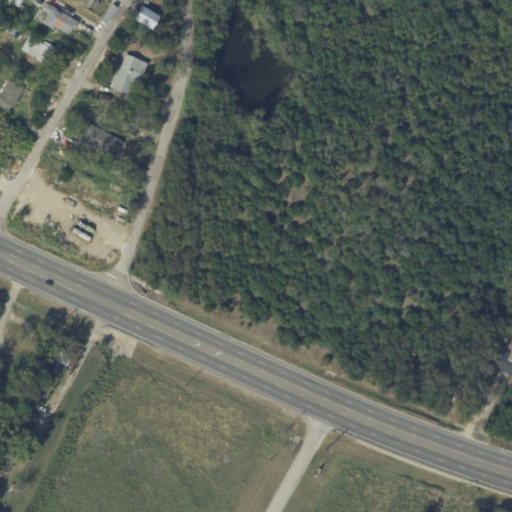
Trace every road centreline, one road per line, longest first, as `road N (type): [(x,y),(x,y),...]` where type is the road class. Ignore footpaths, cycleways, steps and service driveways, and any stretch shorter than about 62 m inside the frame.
road 1 (primary): [(0,255),(329,405),(511,472)]
road 2 (residential): [(182,0),(185,54),(170,115),(130,254),(106,304)]
road 3 (residential): [(0,229),(121,0)]
